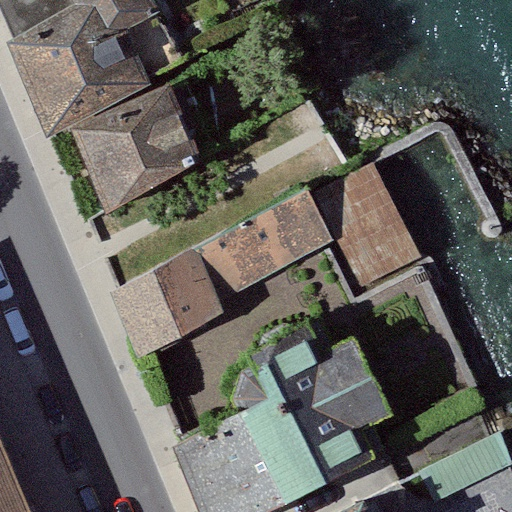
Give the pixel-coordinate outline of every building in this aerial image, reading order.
[(0,0),(0,9),(52,137),(74,126),(152,83),(128,27),(159,9),(153,0),(0,0)] [(74,126),(109,210),(215,149),(188,83),(172,91),(167,86),(74,126)] [(372,158),(314,188),(362,281),(420,251),(372,158)] [(120,280),(111,285),(135,349),(223,305),(218,292),(329,232),(305,179),(120,280)] [(266,383),(172,437),(207,511),(242,511),(381,445),(367,416),(390,405),(353,327),(318,342),(307,313),(245,342),(266,383)] [(0,511),(29,511),(40,508),(0,417),(0,511)] [(373,511),(362,488),(314,511),(373,511)]
